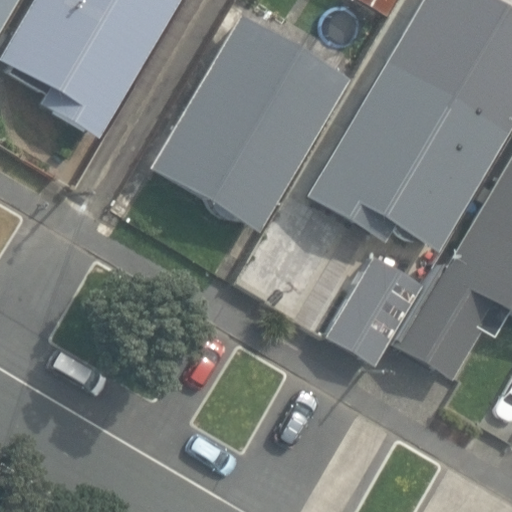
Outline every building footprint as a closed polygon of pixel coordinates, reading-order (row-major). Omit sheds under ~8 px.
[(0,0),(0,17),(9,0),(0,0)] [(27,106),(89,142),(170,0),(28,0),(0,49),(0,73),(34,93),(27,106)] [(340,0),(344,2),(344,0),(352,0),(377,14),(385,0),(340,0)] [(142,170),(251,234),(342,79),(234,15),(142,170)] [(433,81),(381,50),(296,197),(380,245),(390,229),(429,252),(503,123),(497,119),(502,109),(460,85),(468,71),(446,58),(433,81)] [(470,413),(511,437),(511,138),(431,277),(499,317),(509,301),(511,302),(511,341),(470,413)] [(334,345),(368,365),(406,301),(372,281),(334,345)]
